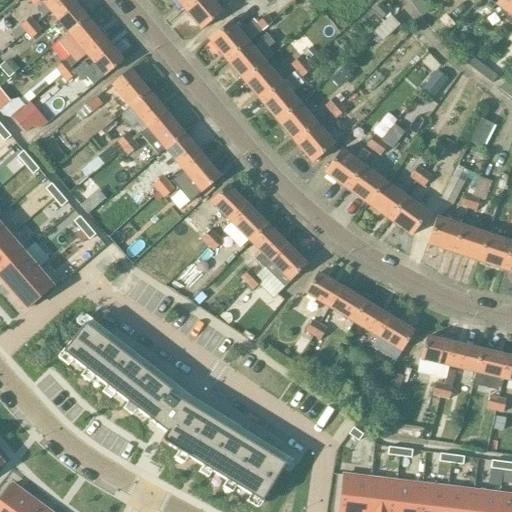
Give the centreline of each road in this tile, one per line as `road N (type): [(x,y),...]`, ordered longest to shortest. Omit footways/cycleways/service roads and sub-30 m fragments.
road 1 (residential): [(511,316),(448,301),(323,224),(262,166),(123,0)]
road 2 (residential): [(0,349),(81,279),(324,444),(316,511)]
road 3 (residential): [(147,495),(63,439),(0,371)]
